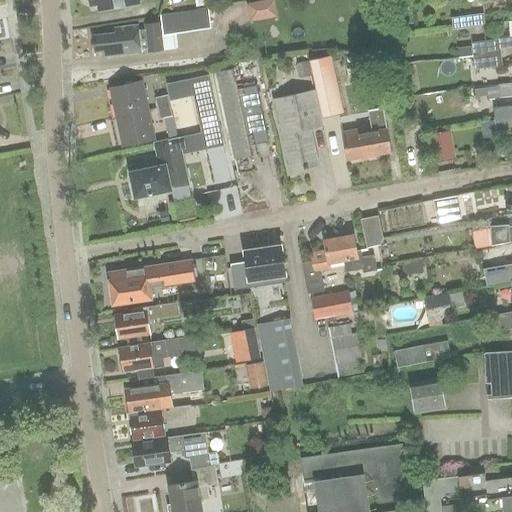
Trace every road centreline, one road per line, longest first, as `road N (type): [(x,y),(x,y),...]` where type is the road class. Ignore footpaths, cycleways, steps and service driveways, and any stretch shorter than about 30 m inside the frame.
road 1 (track): [(60,248),(511,172)]
road 2 (residential): [(48,0),(60,248),(84,392)]
road 3 (residential): [(84,392),(102,511)]
